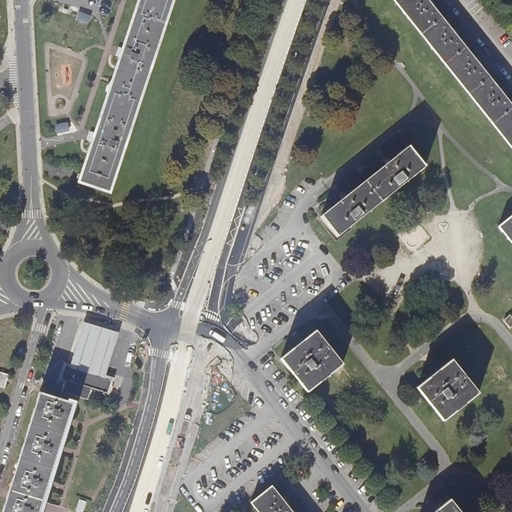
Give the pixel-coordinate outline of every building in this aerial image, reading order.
[(172,0),(139,0),(79,182),(109,192),(172,0)] [(453,32),(427,0),(393,0),(511,148),(511,105),(502,93),(472,56),(453,32)] [(337,236),(425,167),(409,146),(373,174),(321,216),(337,236)] [(511,215),(498,226),(511,242),(511,215)] [(71,364),(106,375),(111,358),(116,344),(119,333),(85,322),(80,335),(76,348),(71,364)] [(308,392),(343,364),(316,330),(281,358),(308,392)] [(444,421),(478,393),(452,360),(417,387),(444,421)] [(115,378),(106,375),(71,364),(65,362),(59,379),(62,380),(63,379),(68,381),(65,393),(86,400),(90,388),(108,393),(108,394),(110,395),(115,378)] [(0,371),(0,386),(5,388),(9,374),(0,371)] [(42,393),(12,491),(5,511),(40,511),(74,403),(42,393)] [(292,511),(272,486),(251,502),(259,511),(292,511)] [(81,500),(77,511),(79,511),(83,511),(87,502),(81,500)] [(459,511),(450,500),(434,511),(459,511)]
